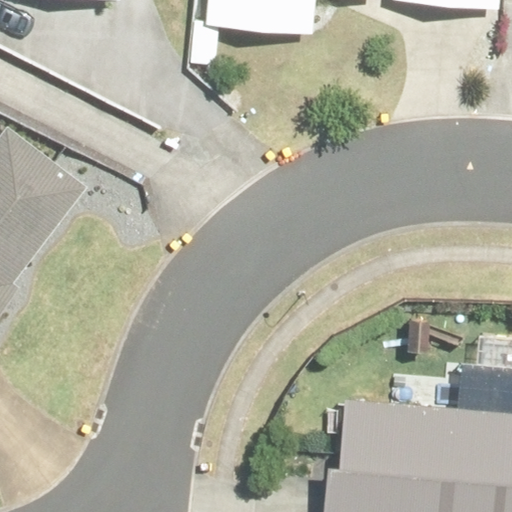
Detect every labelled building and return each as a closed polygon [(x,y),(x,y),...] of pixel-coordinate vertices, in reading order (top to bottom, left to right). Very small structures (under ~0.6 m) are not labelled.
[(129,0),(0,0),(0,36),(69,41),(72,0),(109,0),(129,1),(129,0)] [(156,0),(152,68),(266,75),(268,31),(346,36),(346,42),(458,50),(461,0),(156,0)] [(511,0),(497,0),(494,44),(511,45),(511,0)] [(0,283),(38,235),(0,205),(0,283)] [(281,448),(278,507),(264,506),(263,511),(465,511),(468,457),(281,448)]
